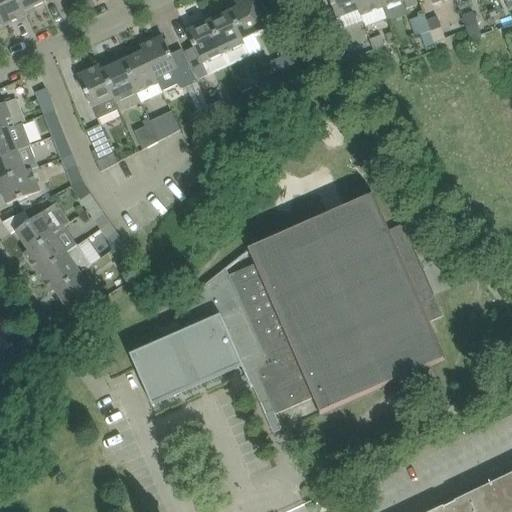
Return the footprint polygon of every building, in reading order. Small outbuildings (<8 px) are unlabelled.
[(0,0),(0,11),(6,25),(27,16),(19,0),(0,0)] [(19,0),(27,16),(25,11),(46,2),(45,0),(19,0)] [(252,0),(242,0),(227,7),(229,12),(245,44),(243,40),(248,37),(266,29),(252,0)] [(329,0),(337,19),(339,25),(362,16),(360,10),(356,0),(329,0)] [(381,0),(356,0),(360,10),(362,16),(384,8),(381,0)] [(381,0),(384,8),(404,0),(405,0),(409,9),(417,5),(415,0),(381,0)] [(229,12),(208,22),(230,66),(251,57),(245,44),(229,12)] [(462,16),(466,27),(467,27),(477,23),(474,12),(462,16)] [(412,20),(417,37),(419,36),(430,32),(424,16),(412,20)] [(195,48),(187,52),(196,70),(201,80),(210,76),(230,66),(208,22),(188,32),(195,48)] [(339,25),(324,31),(337,64),(352,59),(339,25)] [(442,30),(431,34),(435,44),(446,40),(442,30)] [(392,33),(385,35),(389,45),(395,43),(392,33)] [(371,41),(375,50),(385,46),(381,36),(371,40),(371,41)] [(197,82),(183,50),(172,55),(163,37),(141,47),(144,52),(159,84),(162,91),(178,84),(178,86),(180,87),(181,88),(183,88),(197,82)] [(144,52),(123,62),(138,94),(159,84),(144,52)] [(290,54),(272,62),(269,64),(273,74),(277,72),(295,64),(290,54)] [(103,71),(102,71),(114,98),(117,103),(138,94),(123,62),(103,71)] [(98,119),(120,109),(114,98),(102,71),(103,71),(100,66),(78,76),(93,108),(98,119)] [(36,93),(45,116),(56,111),(47,89),(36,93)] [(243,96),(251,112),(272,101),(266,91),(256,96),(253,90),(243,96)] [(209,107),(212,113),(219,129),(220,129),(233,121),(223,100),(209,107)] [(0,105),(0,132),(15,127),(6,103),(0,105)] [(56,111),(45,116),(49,127),(41,130),(45,140),(64,133),(56,111)] [(151,121),(152,124),(160,141),(181,130),(172,111),(151,121)] [(219,129),(212,113),(201,119),(197,121),(204,137),(219,129)] [(160,141),(152,124),(135,132),(144,150),(160,141)] [(106,136),(101,125),(87,132),(96,152),(92,153),(96,163),(114,154),(106,136)] [(0,158),(19,151),(10,130),(16,127),(15,127),(0,132),(0,158)] [(57,148),(61,160),(73,156),(68,144),(57,148)] [(0,183),(32,171),(32,170),(39,167),(30,146),(19,151),(0,158),(0,183)] [(73,156),(61,160),(66,171),(77,167),(73,156)] [(32,171),(0,183),(0,184),(8,205),(40,192),(32,171)] [(81,201),(88,211),(97,204),(91,195),(81,201)] [(131,355),(138,370),(154,407),(156,407),(155,405),(243,367),(252,388),(254,387),(253,385),(262,382),(276,415),(320,396),(321,398),(326,396),(331,409),(443,359),(428,324),(444,317),(404,225),(388,232),(372,196),(260,245),(251,250),(252,253),(211,281),(207,284),(203,288),(199,292),(196,296),(194,300),(191,305),(190,310),(188,315),(187,320),(187,326),(187,331),(131,355)] [(97,204),(88,211),(95,221),(104,214),(97,204)] [(17,232),(30,251),(58,231),(57,231),(66,225),(52,206),(33,220),(17,232)] [(25,254),(38,274),(66,254),(53,236),(58,232),(58,231),(30,251),(25,254)] [(108,239),(115,249),(124,243),(117,233),(108,239)] [(124,243),(115,249),(128,269),(137,263),(124,243)] [(52,293),(56,290),(85,270),(91,265),(78,246),(66,254),(38,274),(52,293)] [(85,270),(56,290),(70,311),(100,291),(85,270)] [(179,319),(157,329),(161,338),(183,328),(179,319)] [(18,353),(0,364),(0,369),(4,375),(24,362),(18,353)] [(511,511),(511,475),(435,511),(511,511)]
